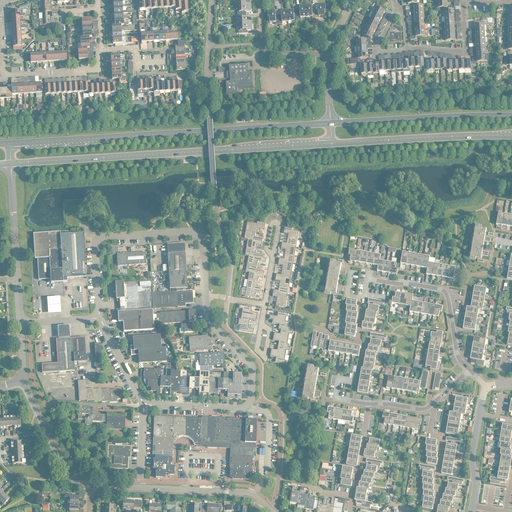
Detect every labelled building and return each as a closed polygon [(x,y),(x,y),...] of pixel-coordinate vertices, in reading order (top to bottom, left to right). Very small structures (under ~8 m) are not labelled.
[(320,10),(317,10),(317,17),(320,17),(320,15),(326,15),(326,11),(327,11),(327,3),(319,3),(320,10)] [(239,11),(239,14),(247,14),(246,11),(253,10),(252,4),(240,5),(241,11),(239,11)] [(298,11),(298,14),(299,19),(302,18),(302,16),(308,16),(307,4),(301,5),(301,11),(298,11)] [(313,4),(307,4),(308,16),(314,16),(314,18),(317,17),(317,10),(314,10),(313,4)] [(375,12),(383,16),(386,11),(378,6),(378,7),(375,12)] [(295,8),(289,9),(290,20),(295,20),(296,22),(299,22),(299,19),(298,14),(295,14),(295,8)] [(281,23),(280,15),(277,16),(277,9),(269,10),(269,12),(269,14),(270,18),(271,18),(271,22),(277,21),(277,23),(281,23)] [(283,15),(280,15),(281,23),(284,23),(284,21),(290,20),(289,9),(283,9),(283,15)] [(372,17),(381,21),(380,21),(383,16),(375,12),(373,17),(372,17)] [(241,18),(242,23),(253,23),(253,17),(247,17),(247,14),(239,14),(239,18),(241,18)] [(83,20),(84,26),(93,25),(93,22),(98,22),(98,19),(95,19),(94,16),(81,17),(81,20),(83,20)] [(370,22),(370,23),(378,27),(378,26),(380,21),(381,22),(381,21),(372,17),(372,18),(370,23),(370,22)] [(253,23),(242,23),(242,29),(240,29),(240,33),(248,32),(248,29),(254,29),(253,23)] [(367,28),(375,32),(378,27),(370,23),(369,23),(370,23),(367,28)] [(375,32),(367,28),(365,33),(364,33),(373,38),(373,37),(372,37),(375,32)] [(416,39),(418,36),(427,35),(426,35),(426,29),(417,29),(417,30),(417,33),(415,32),(415,33),(411,33),(412,39),(416,39)] [(23,39),(14,40),(14,46),(21,45),(21,49),(23,49),(23,45),(23,39)] [(177,45),(177,51),(191,50),(191,48),(186,48),(185,40),(179,41),(180,45),(179,45),(177,45)] [(415,52),(416,57),(416,67),(417,67),(417,66),(422,66),(423,66),(426,66),(425,49),(421,50),(422,57),(418,57),(418,51),(415,52)] [(352,64),(362,63),(362,59),(362,58),(368,57),(368,51),(359,52),(359,55),(358,55),(356,58),(352,58),(352,64)] [(38,61),(38,52),(32,52),(32,53),(28,53),(28,55),(32,55),(32,61),(38,61)] [(220,72),(220,78),(221,81),(225,81),(225,82),(227,82),(227,92),(240,92),(239,88),(255,87),(254,71),(250,71),(250,63),(230,64),(230,66),(228,66),(228,65),(220,66),(220,72)] [(113,72),(114,78),(121,78),(121,81),(127,81),(127,76),(125,76),(125,71),(122,72),(122,71),(113,72)] [(117,83),(111,83),(112,92),(117,92),(117,87),(119,87),(119,83),(117,83)] [(248,221),(247,230),(257,232),(258,227),(266,229),(267,222),(258,220),(258,223),(248,221)] [(474,239),(480,240),(479,242),(485,243),(485,240),(485,238),(486,236),(486,234),(487,234),(487,233),(486,233),(487,229),(488,229),(487,229),(482,228),(483,225),(477,224),(477,225),(476,229),(476,234),(475,234),(475,239),(474,239)] [(289,233),(289,238),(299,239),(300,230),(294,229),(294,227),(286,225),(285,232),(289,233)] [(85,232),(70,233),(70,230),(35,232),(36,258),(36,257),(39,257),(40,279),(52,278),(52,282),(68,281),(68,277),(84,277),(83,261),(87,261),(85,232)] [(245,238),(249,239),(249,238),(264,241),(264,238),(256,236),(257,232),(247,230),(245,238)] [(249,240),(248,246),(258,248),(258,244),(263,244),(264,241),(249,238),(249,239),(249,240)] [(283,241),(282,245),(297,247),(299,239),(289,238),(288,242),(283,241)] [(480,240),(474,239),(475,239),(474,243),(473,243),(474,244),(473,248),(472,248),(473,248),(472,253),(471,258),(471,257),(471,258),(477,259),(477,257),(482,257),(483,257),(482,257),(483,255),(483,252),(483,250),(484,248),(485,243),(479,242),(480,240)] [(169,243),(170,275),(188,274),(186,242),(169,243)] [(287,249),(286,253),(296,255),(297,247),(282,245),(282,248),(287,249)] [(246,254),(250,255),(266,258),(266,257),(266,254),(257,253),(258,248),(248,246),(246,254)] [(356,261),(358,250),(351,249),(351,248),(351,249),(351,248),(350,254),(352,255),(351,260),(356,261)] [(361,262),(362,256),(364,257),(365,251),(358,250),(356,261),(361,261),(361,262)] [(147,251),(133,252),(133,264),(148,263),(147,251)] [(368,263),(370,252),(365,251),(364,257),(362,256),(361,262),(361,261),(368,263)] [(133,264),(133,252),(118,253),(119,265),(133,264)] [(375,264),(376,259),(373,258),(374,253),(370,252),(368,263),(375,264)] [(280,257),(280,260),(294,263),(296,255),(286,253),(285,258),(280,257)] [(375,264),(379,265),(380,265),(381,260),(382,255),(382,254),(381,254),(374,253),(375,253),(374,253),(373,258),(376,259),(375,264)] [(250,255),(248,263),(258,264),(259,260),(267,261),(268,258),(266,257),(266,258),(250,255)] [(329,273),(329,274),(335,275),(334,277),(340,278),(340,275),(340,273),(341,271),(341,268),(342,269),(342,268),(341,268),(342,264),(343,264),(342,264),(342,263),(337,263),(338,260),(332,259),(332,260),(330,269),(330,274),(329,273)] [(284,265),(283,269),(293,271),(294,263),(280,260),(279,264),(284,265)] [(383,271),(383,272),(384,266),(387,266),(388,260),(388,261),(383,260),(381,260),(380,265),(379,265),(378,270),(379,271),(379,270),(383,271)] [(390,273),(392,261),(392,262),(388,261),(388,260),(387,266),(384,266),(383,272),(384,271),(390,272),(390,273)] [(392,261),(390,273),(391,273),(391,272),(398,273),(397,274),(398,274),(399,268),(397,268),(397,263),(397,262),(397,263),(392,262),(393,261),(392,261)] [(247,271),(250,271),(265,274),(266,270),(257,269),(258,264),(248,263),(247,271)] [(278,273),(277,276),(292,279),(293,271),(283,269),(282,274),(278,273)] [(250,271),(249,279),(259,281),(260,276),(265,277),(265,274),(250,271)] [(335,275),(329,274),(330,274),(328,283),(327,283),(328,283),(327,288),(326,292),(326,293),(331,294),(331,291),(337,292),(338,292),(337,292),(338,289),(338,287),(338,285),(339,283),(339,282),(340,278),(334,277),(335,275)] [(281,280),(280,285),(290,287),(292,279),(277,276),(276,279),(281,280)] [(249,279),(248,287),(262,289),(263,286),(258,285),(259,281),(249,279)] [(121,307),(121,311),(154,309),(152,280),(125,282),(125,280),(117,281),(118,298),(121,298),(121,303),(122,303),(122,307),(121,307)] [(275,288),(274,292),(289,294),(290,287),(280,285),(280,289),(275,288)] [(262,289),(248,287),(246,295),(256,297),(257,292),(262,293),(262,289)] [(153,292),(154,308),(187,306),(187,303),(195,302),(194,289),(153,292)] [(400,304),(402,292),(402,293),(397,292),(398,291),(397,291),(397,292),(396,297),(394,296),(393,302),(400,303),(400,304)] [(289,294),(274,292),(274,295),(278,296),(277,304),(287,306),(289,294)] [(407,305),(408,299),(406,299),(407,293),(407,294),(402,293),(402,292),(400,304),(400,303),(407,304),(407,305)] [(407,304),(412,305),(413,300),(414,295),(414,294),(414,295),(407,294),(407,293),(406,299),(408,299),(407,305),(407,304)] [(62,296),(49,297),(50,313),(63,312),(62,296)] [(375,302),(374,304),(374,305),(380,306),(383,306),(384,303),(385,303),(386,300),(370,297),(369,301),(375,302)] [(416,312),(417,306),(419,307),(420,301),(420,302),(413,300),(412,305),(411,311),(416,312)] [(423,313),(425,302),(420,302),(420,301),(419,307),(417,306),(416,312),(423,313)] [(430,315),(431,309),(429,308),(430,303),(429,303),(425,302),(423,313),(430,314),(430,315)] [(435,315),(437,304),(436,304),(430,303),(429,308),(431,309),(430,315),(430,314),(435,315)] [(241,304),(240,307),(244,308),(243,313),(259,316),(259,312),(252,311),(253,306),(241,304)] [(437,304),(435,315),(439,316),(440,316),(441,311),(443,311),(444,305),(444,306),(437,304)] [(154,309),(121,311),(119,311),(120,321),(124,320),(125,330),(155,329),(154,309)] [(192,323),(192,321),(195,321),(195,320),(195,319),(195,320),(196,320),(196,319),(197,319),(197,318),(197,317),(196,317),(196,316),(197,316),(197,309),(161,311),(162,323),(182,322),(182,327),(185,327),(186,332),(193,331),(193,323),(192,323)] [(271,314),(270,318),(290,321),(287,320),(287,316),(289,316),(290,313),(279,311),(278,315),(271,314)] [(240,319),(240,321),(250,323),(251,318),(258,320),(259,316),(243,313),(242,318),(240,318),(240,319)] [(366,317),(365,321),(374,323),(376,324),(376,323),(375,323),(376,317),(377,317),(366,316),(368,316),(368,317),(366,317)] [(270,318),(274,319),(273,322),(280,323),(280,328),(295,331),(295,330),(293,330),(290,329),(291,327),(289,326),(290,321),(270,318)] [(239,323),(239,324),(241,324),(240,330),(255,332),(255,328),(252,328),(249,327),(250,324),(250,323),(240,321),(239,323)] [(275,332),(275,335),(290,338),(290,333),(294,334),(295,331),(280,328),(282,329),(281,333),(275,332)] [(432,337),(443,339),(443,338),(444,332),(444,331),(438,330),(438,333),(433,332),(432,332),(433,332),(432,337)] [(320,347),(324,348),(325,339),(323,338),(324,333),(320,332),(320,337),(318,346),(317,348),(320,349),(320,347)] [(377,336),(376,339),(382,340),(383,340),(386,341),(385,341),(386,337),(387,337),(388,337),(388,335),(372,332),(371,335),(372,335),(377,336)] [(132,345),(132,349),(163,348),(163,347),(162,334),(134,336),(135,345),(132,345)] [(330,350),(331,341),(328,340),(329,335),(326,334),(325,339),(324,348),(323,350),(324,351),(326,351),(326,349),(330,350),(329,350),(330,350)] [(212,338),(209,338),(209,335),(190,336),(191,350),(213,348),(213,345),(211,345),(211,342),(212,342),(212,338)] [(275,335),(274,339),(280,340),(279,345),(292,347),(290,346),(290,343),(289,343),(290,338),(275,335)] [(431,341),(436,342),(436,345),(442,346),(441,346),(443,339),(432,337),(431,341)] [(372,340),(371,344),(380,346),(381,346),(382,346),(381,346),(382,340),(376,339),(373,338),(373,340),(372,340)] [(430,348),(430,349),(441,351),(441,350),(440,350),(441,346),(442,346),(436,345),(436,342),(431,341),(431,342),(430,348)] [(273,348),(272,352),(287,354),(288,349),(291,350),(292,347),(279,345),(278,349),(273,348)] [(163,348),(132,349),(133,354),(140,354),(140,362),(168,361),(167,347),(163,347),(163,348)] [(428,355),(428,356),(434,357),(434,354),(440,355),(440,351),(441,351),(430,349),(429,356),(428,355)] [(225,351),(212,352),(213,364),(225,364),(225,351)] [(213,364),(212,352),(200,353),(201,365),(213,364)] [(272,352),(271,355),(277,356),(276,361),(287,363),(288,360),(286,359),(287,354),(272,352)] [(427,360),(439,362),(438,362),(440,355),(434,354),(434,357),(428,356),(429,356),(428,360),(427,360)] [(439,362),(427,360),(428,361),(427,365),(432,366),(432,369),(437,370),(437,369),(438,370),(438,369),(437,369),(438,362),(439,362)] [(365,363),(364,367),(373,369),(374,370),(374,369),(375,369),(374,369),(375,363),(376,364),(376,363),(365,362),(367,362),(366,363),(365,363)] [(306,379),(312,380),(312,382),(317,383),(317,380),(318,378),(318,376),(319,374),(319,373),(319,369),(320,369),(315,368),(315,365),(309,364),(309,365),(309,369),(308,369),(309,369),(308,374),(307,374),(308,374),(307,379),(306,379)] [(164,386),(166,386),(167,375),(162,375),(162,368),(145,367),(145,378),(149,379),(148,386),(152,386),(152,390),(158,390),(158,393),(161,393),(162,387),(164,387),(164,386)] [(175,391),(181,391),(181,376),(182,370),(182,369),(172,368),(172,376),(167,375),(166,386),(169,386),(169,388),(171,388),(171,393),(175,394),(175,391)] [(193,387),(195,387),(196,377),(184,376),(188,376),(188,370),(182,370),(181,376),(181,391),(187,391),(186,394),(190,394),(190,389),(193,389),(193,387)] [(204,392),(209,392),(210,381),(211,370),(196,370),(196,377),(195,387),(198,387),(198,389),(200,389),(200,395),(203,395),(204,392)] [(225,378),(224,388),(226,389),(226,390),(229,390),(229,396),(232,396),(232,393),(242,394),(243,372),(234,371),(234,382),(229,382),(230,378),(225,378)] [(393,388),(395,376),(390,375),(389,375),(386,375),(385,383),(388,384),(387,387),(388,387),(393,388)] [(222,388),(224,388),(225,378),(220,378),(219,382),(210,381),(209,392),(215,393),(215,395),(219,396),(219,390),(222,390),(222,388)] [(312,380),(306,379),(307,379),(306,383),(306,384),(305,388),(304,393),(304,398),(303,398),(309,399),(309,397),(315,397),(314,397),(315,394),(315,392),(316,390),(316,388),(317,388),(316,388),(317,383),(312,382),(312,380)] [(416,380),(414,392),(414,391),(419,392),(419,393),(420,393),(420,389),(425,390),(425,388),(421,387),(421,384),(422,381),(421,381),(416,380)] [(334,419),(336,407),(336,408),(329,407),(330,406),(329,406),(328,412),(330,413),(329,418),(330,418),(334,418),(334,419)] [(339,420),(340,414),(342,414),(343,409),(336,408),(337,407),(336,407),(334,419),(335,418),(339,419),(339,420)] [(346,421),(348,409),(348,410),(344,409),(343,409),(342,414),(340,414),(339,420),(339,419),(346,420),(346,421)] [(348,409),(346,421),(346,420),(353,422),(354,422),(355,416),(352,416),(353,411),(353,410),(353,411),(348,410),(348,409)] [(390,424),(392,413),(385,412),(385,411),(385,412),(384,412),(383,417),(386,418),(385,423),(390,424)] [(394,425),(395,419),(398,420),(399,414),(392,413),(390,424),(394,424),(394,425)] [(401,426),(404,415),(403,415),(399,415),(399,414),(398,420),(395,419),(394,425),(395,425),(395,424),(401,426)] [(168,435),(174,435),(173,435),(173,433),(174,433),(174,430),(172,430),(172,429),(171,429),(171,426),(174,426),(175,416),(155,415),(154,437),(168,437),(168,435)] [(408,427),(409,427),(410,422),(407,421),(408,416),(404,415),(401,426),(402,426),(409,427),(408,427)] [(188,434),(190,435),(191,433),(191,430),(192,430),(193,422),(197,422),(197,417),(175,416),(174,426),(171,426),(171,429),(172,429),(172,430),(174,430),(174,433),(173,433),(173,435),(174,435),(174,436),(177,436),(180,435),(182,434),(184,434),(186,434),(188,434)] [(413,428),(415,417),(408,416),(407,421),(410,422),(409,427),(409,428),(409,427),(413,428)] [(198,445),(201,445),(201,436),(201,434),(202,434),(202,420),(203,417),(197,417),(197,422),(193,422),(192,430),(191,430),(191,433),(190,435),(192,436),(194,437),(195,439),(196,441),(197,443),(198,445)] [(234,447),(234,454),(254,455),(254,447),(256,447),(258,419),(211,417),(203,417),(202,420),(202,434),(201,434),(201,436),(201,445),(234,447)] [(415,417),(413,428),(414,428),(418,429),(419,424),(422,424),(423,418),(422,418),(423,418),(422,418),(422,419),(415,417)] [(174,456),(174,436),(174,435),(168,435),(168,437),(154,437),(154,455),(156,455),(174,456)] [(452,441),(452,443),(458,444),(458,445),(461,445),(461,442),(463,442),(463,439),(447,436),(447,440),(452,441)] [(370,439),(370,444),(378,445),(378,446),(380,446),(380,445),(381,440),(381,439),(372,438),(372,440),(370,439)] [(109,444),(109,457),(111,457),(110,467),(129,468),(130,456),(132,457),(132,445),(109,444)] [(234,454),(234,464),(251,465),(253,465),(254,455),(234,454)] [(173,462),(174,456),(156,455),(156,458),(155,458),(154,465),(154,467),(157,468),(157,470),(157,472),(157,476),(162,477),(164,477),(166,477),(166,474),(171,474),(175,474),(176,469),(175,469),(176,467),(176,465),(172,465),(173,462)] [(373,462),(372,465),(378,466),(381,467),(381,466),(382,463),(383,463),(384,461),(367,458),(367,461),(373,462)] [(251,465),(234,464),(234,466),(231,466),(231,474),(234,478),(250,478),(251,478),(251,465)] [(367,466),(367,470),(375,472),(377,472),(378,466),(372,465),(369,464),(369,466),(367,466)] [(454,468),(443,466),(443,467),(445,467),(445,468),(443,468),(442,473),(453,474),(452,474),(453,468),(454,468)] [(454,480),(453,483),(459,484),(460,484),(463,485),(463,484),(462,484),(463,481),(464,481),(465,481),(465,479),(449,476),(448,479),(449,479),(454,480)] [(499,478),(499,477),(498,477),(495,477),(491,476),(491,479),(492,479),(492,483),(491,482),(491,483),(501,484),(500,484),(501,481),(506,482),(507,483),(507,479),(499,478)] [(297,502),(299,502),(301,490),(295,490),(296,486),(297,486),(298,483),(292,482),(292,485),(293,485),(291,501),(297,502)] [(449,484),(448,488),(457,490),(458,490),(459,490),(458,490),(459,484),(453,483),(450,482),(450,484),(449,484)] [(304,505),(306,506),(309,494),(308,494),(303,493),(304,490),(305,490),(305,486),(302,486),(301,490),(299,502),(298,504),(299,504),(304,505)] [(306,506),(306,508),(306,507),(312,508),(312,509),(314,509),(316,497),(311,496),(311,493),(309,492),(308,494),(309,494),(306,506)] [(6,493),(0,499),(5,503),(10,498),(10,497),(8,495),(6,493)] [(71,503),(80,503),(80,494),(66,493),(66,499),(71,500),(71,503)] [(336,498),(335,504),(333,511),(342,511),(344,503),(343,503),(338,502),(339,499),(339,498),(336,498)] [(139,501),(135,500),(124,499),(124,508),(128,508),(130,508),(131,508),(133,508),(134,508),(135,508),(135,505),(139,506),(142,507),(143,507),(143,499),(139,499),(139,501)] [(325,511),(327,504),(321,503),(322,500),(320,499),(317,511),(325,511)] [(327,504),(325,511),(333,511),(335,504),(330,503),(330,499),(331,499),(328,499),(327,504)] [(366,500),(357,499),(357,502),(362,503),(362,506),(371,508),(371,507),(371,504),(373,504),(373,502),(366,500)] [(150,511),(162,511),(162,503),(151,503),(151,500),(147,500),(147,507),(151,507),(150,511)] [(168,501),(168,508),(172,508),(171,511),(181,511),(182,501),(172,501),(168,501)] [(71,509),(71,511),(74,511),(77,511),(78,509),(80,509),(79,509),(80,503),(71,503),(71,509),(70,509),(71,509)] [(205,511),(205,504),(200,504),(200,503),(191,503),(190,511),(199,511),(200,507),(202,507),(201,511),(205,511)] [(209,504),(205,504),(205,511),(208,511),(215,511),(221,511),(222,504),(219,504),(209,503),(209,504)]
